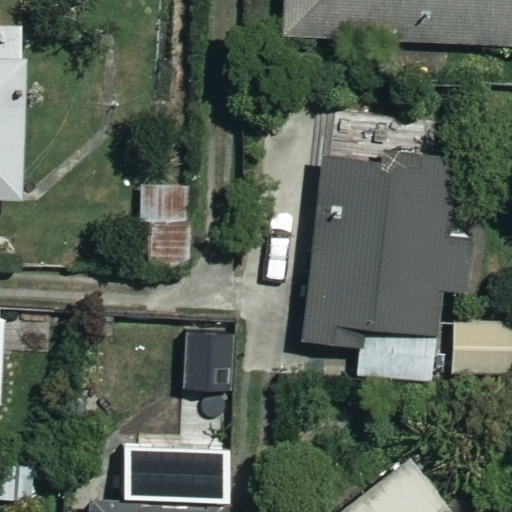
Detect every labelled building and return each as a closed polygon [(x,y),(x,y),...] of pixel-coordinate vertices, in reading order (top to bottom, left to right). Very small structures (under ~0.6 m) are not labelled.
[(511,0),(285,0),(285,44),(511,43),(511,0)] [(27,24),(0,24),(0,193),(28,194),(27,24)] [(317,155),(315,185),(287,183),(284,220),(308,221),(300,338),(361,342),(358,376),(436,381),(442,290),(473,292),(478,227),(447,225),(451,164),(317,155)] [(135,176),(136,223),(142,223),(143,274),(192,272),(190,175),(135,176)] [(228,327),(180,329),(183,392),(230,390),(228,327)] [(456,511),(411,454),(337,511),(456,511)] [(87,499),(86,511),(225,511),(225,503),(87,499)]
